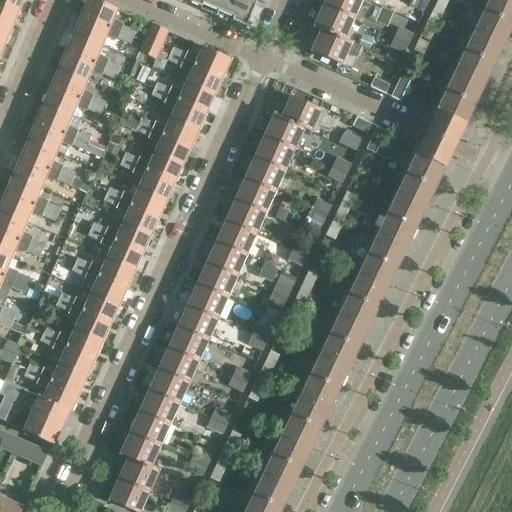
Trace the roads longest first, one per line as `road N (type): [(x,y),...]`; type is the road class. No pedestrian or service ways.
road 1 (residential): [(53,511),(261,57)]
road 2 (secondary): [(511,181),(334,511)]
road 3 (residential): [(511,173),(261,57)]
road 4 (secondary): [(391,511),(511,280)]
road 5 (residential): [(261,57),(128,0)]
road 6 (residential): [(0,123),(53,0)]
